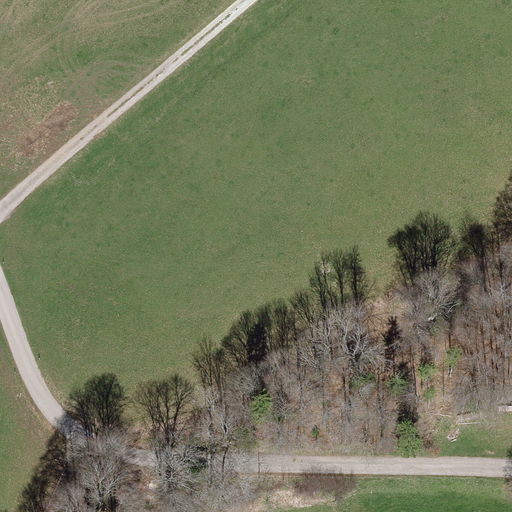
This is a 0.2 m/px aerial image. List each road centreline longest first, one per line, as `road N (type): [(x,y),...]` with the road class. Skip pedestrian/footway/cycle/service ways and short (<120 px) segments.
road 1 (unclassified): [(0,292),(30,375),(55,416),(128,455),(511,468)]
road 2 (track): [(0,210),(250,0)]
